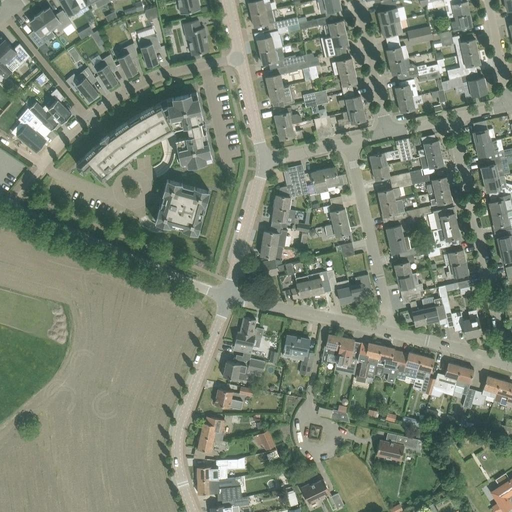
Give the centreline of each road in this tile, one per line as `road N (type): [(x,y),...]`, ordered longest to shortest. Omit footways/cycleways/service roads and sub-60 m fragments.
road 1 (residential): [(506,364),(452,118)]
road 2 (unclassified): [(0,203),(228,296)]
road 3 (residential): [(42,166),(88,118),(145,82),(239,58)]
road 4 (unclassified): [(192,511),(177,440),(228,296)]
road 5 (residential): [(390,331),(347,142)]
road 6 (residential): [(228,296),(263,161)]
road 7 (residential): [(386,133),(356,0)]
road 8 (unclassified): [(506,364),(390,331)]
